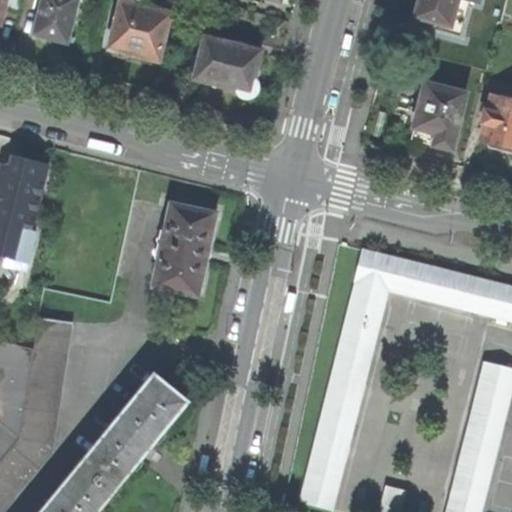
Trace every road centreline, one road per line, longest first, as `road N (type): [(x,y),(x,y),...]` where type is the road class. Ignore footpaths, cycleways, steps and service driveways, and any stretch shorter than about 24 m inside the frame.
road 1 (residential): [(294,182),(221,511)]
road 2 (tertiary): [(294,182),(0,105)]
road 3 (tertiary): [(511,235),(294,182)]
road 4 (residential): [(341,0),(294,182)]
